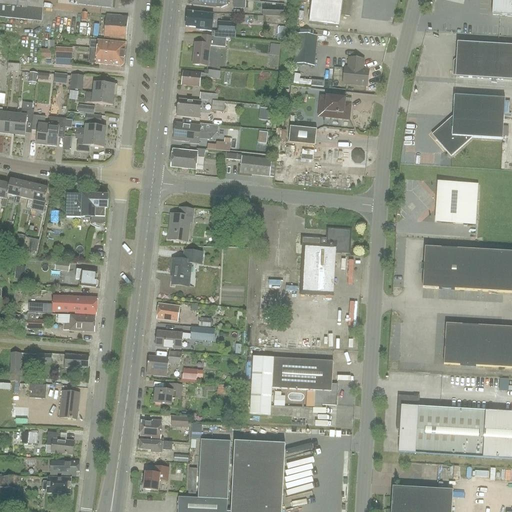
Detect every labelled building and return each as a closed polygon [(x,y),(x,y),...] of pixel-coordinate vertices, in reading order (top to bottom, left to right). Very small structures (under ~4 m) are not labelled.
[(0,0),(0,17),(42,22),(43,0),(0,0)] [(78,0),(78,5),(112,9),(113,0),(78,0)] [(228,0),(189,0),(189,4),(221,8),(228,4),(228,0)] [(341,16),(351,17),(353,0),(312,0),(309,24),(340,28),(341,16)] [(511,17),(511,0),(493,0),(493,16),(511,17)] [(264,3),(263,16),(284,17),(284,9),(287,9),(287,5),(264,3)] [(211,32),(213,15),(188,12),(186,27),(200,28),(200,31),(211,32)] [(126,40),(128,17),(107,15),(105,38),(126,40)] [(219,22),(218,37),(235,39),(236,27),(231,27),(231,23),(219,22)] [(317,36),(297,34),(295,65),(315,67),(317,36)] [(226,39),(215,37),(203,36),(202,44),(196,43),(194,52),(196,52),(195,56),(194,56),(193,65),(208,66),(210,45),(225,47),(226,39)] [(98,41),(97,50),(125,52),(126,44),(98,41)] [(511,81),(511,46),(458,43),(456,78),(511,81)] [(280,45),(271,44),(270,56),(278,57),(280,45)] [(57,48),(56,59),(73,60),(73,49),(57,48)] [(51,50),(40,50),(39,58),(51,59),(51,50)] [(125,52),(97,50),(96,65),(121,67),(123,65),(124,65),(125,52)] [(348,69),(346,84),(367,87),(369,71),(363,70),(364,60),(350,59),(349,69),(348,69)] [(8,64),(7,72),(19,73),(20,65),(8,64)] [(202,73),(202,74),(184,72),(182,86),(200,88),(201,77),(220,79),(220,72),(205,70),(204,74),(202,73)] [(30,73),(29,83),(37,83),(38,74),(30,73)] [(66,84),(67,75),(55,74),(54,83),(66,84)] [(82,92),(83,78),(71,76),(70,90),(82,92)] [(93,93),(114,95),(115,85),(94,83),(93,93)] [(200,99),(218,101),(219,94),(201,92),(200,99)] [(113,106),(114,95),(93,93),(92,104),(113,106)] [(503,140),(505,99),(455,96),(454,116),(453,116),(447,122),(447,123),(438,131),(437,141),(446,151),(446,152),(451,157),(473,138),(503,140)] [(321,97),(319,118),(350,121),(352,104),(345,103),(346,99),(327,97),(321,97)] [(200,119),(201,102),(179,100),(178,111),(181,111),(181,117),(200,119)] [(213,102),(212,112),(223,113),(225,103),(213,102)] [(79,113),(94,115),(95,107),(79,105),(79,113)] [(27,122),(33,123),(34,116),(34,111),(22,109),(22,115),(17,115),(15,135),(25,136),(27,122)] [(15,135),(17,115),(7,114),(5,134),(15,135)] [(86,122),(101,124),(102,116),(86,115),(86,122)] [(34,116),(33,123),(32,130),(38,131),(36,145),(47,146),(49,126),(45,125),(46,117),(34,116)] [(53,126),(49,126),(47,146),(57,147),(59,135),(64,136),(66,119),(54,118),(53,126)] [(201,125),(201,126),(176,123),(175,134),(178,135),(177,141),(190,143),(190,144),(199,145),(201,133),(208,134),(212,130),(212,126),(201,125)] [(85,136),(105,138),(106,127),(86,125),(85,136)] [(289,143),(315,146),(317,130),(291,127),(289,143)] [(105,138),(85,136),(76,135),(76,140),(78,140),(77,151),(89,153),(90,147),(104,148),(105,138)] [(217,142),(216,151),(230,152),(231,144),(217,142)] [(198,158),(205,158),(206,151),(197,150),(197,152),(173,150),(171,168),(197,170),(198,158)] [(270,177),(272,160),(241,157),(242,155),(222,153),(221,159),(241,161),(240,174),(270,177)] [(19,206),(21,198),(20,198),(23,182),(11,180),(9,185),(10,185),(8,195),(17,197),(15,205),(19,206)] [(10,185),(9,185),(0,182),(0,198),(3,199),(2,207),(6,208),(8,200),(7,199),(8,195),(10,185)] [(36,185),(23,182),(20,198),(21,198),(29,200),(27,208),(32,209),(34,201),(32,201),(36,185)] [(476,226),(478,185),(440,183),(437,223),(476,226)] [(48,188),(36,185),(32,201),(34,201),(41,203),(40,211),(44,212),(46,203),(45,203),(48,188)] [(107,197),(67,195),(67,218),(83,219),(83,221),(92,222),(90,225),(92,226),(93,225),(94,225),(95,225),(96,225),(98,225),(99,226),(100,226),(102,226),(103,225),(105,225),(106,208),(107,208),(107,197)] [(193,224),(195,211),(180,209),(179,216),(172,215),(169,240),(168,240),(168,241),(188,243),(191,223),(193,224)] [(351,255),(352,230),(327,228),(327,239),(322,239),(322,238),(301,237),(301,246),(303,246),(300,295),(334,297),(336,254),(351,255)] [(423,288),(511,293),(511,252),(425,248),(423,288)] [(202,265),(204,254),(185,251),(184,261),(173,260),(172,271),(175,272),(173,285),(189,287),(192,264),(202,265)] [(57,262),(56,271),(69,272),(70,264),(57,262)] [(16,266),(15,279),(24,280),(26,267),(16,266)] [(97,272),(90,272),(77,270),(76,277),(77,277),(77,280),(80,280),(80,286),(95,288),(96,287),(97,286),(98,283),(96,281),(97,281),(98,273),(97,273),(97,272)] [(97,316),(98,299),(76,297),(76,298),(54,296),(53,313),(76,314),(76,315),(95,316),(97,316)] [(178,322),(180,307),(159,305),(157,319),(178,322)] [(70,324),(65,324),(65,331),(94,332),(95,317),(70,316),(70,324)] [(199,327),(211,328),(212,320),(200,318),(199,327)] [(44,321),(36,320),(28,320),(27,329),(44,330),(44,321)] [(511,327),(447,324),(444,365),(511,368),(511,327)] [(214,342),(216,330),(192,328),(191,335),(158,332),(156,347),(181,350),(182,339),(214,342)] [(181,365),(182,354),(170,352),(169,359),(149,357),(148,375),(167,377),(169,364),(181,365)] [(11,354),(10,382),(20,382),(21,354),(11,354)] [(38,355),(37,364),(52,365),(53,356),(38,355)] [(89,368),(90,356),(65,355),(65,369),(75,369),(75,367),(89,368)] [(250,414),(271,416),(274,359),(254,358),(250,414)] [(333,363),(274,359),(272,389),(315,392),(315,408),(322,409),(323,406),(337,407),(338,385),(332,385),(333,363)] [(183,379),(197,380),(198,371),(184,369),(183,379)] [(30,398),(46,399),(47,385),(31,384),(30,398)] [(181,400),(183,386),(169,384),(168,391),(156,389),(154,404),(172,406),(173,399),(181,400)] [(76,420),(79,394),(63,392),(60,418),(76,420)] [(511,412),(418,407),(418,397),(398,396),(396,430),(400,430),(399,453),(511,460),(511,412)] [(172,427),(188,428),(189,418),(173,416),(172,427)] [(161,440),(163,422),(153,421),(153,422),(142,421),(141,437),(152,438),(152,440),(161,440)] [(194,435),(203,435),(204,423),(194,423),(194,435)] [(23,432),(22,443),(38,445),(39,434),(23,432)] [(72,456),(74,442),(60,441),(61,434),(48,433),(47,446),(52,447),(51,454),(72,456)] [(172,451),(173,443),(140,441),(139,450),(150,451),(150,453),(163,454),(163,450),(172,451)] [(231,511),(230,511),(227,511),(228,501),(231,443),(202,441),(198,499),(179,498),(177,511),(282,511),(286,445),(235,443),(232,501),(231,511)] [(79,472),(79,463),(51,462),(50,476),(76,477),(76,472),(79,472)] [(168,481),(170,469),(155,467),(154,474),(146,473),(144,490),(158,491),(160,480),(168,481)] [(196,494),(197,469),(190,469),(189,494),(196,494)] [(0,476),(0,488),(21,488),(21,477),(0,476)] [(71,495),(71,478),(47,478),(47,482),(44,482),(44,490),(47,491),(47,494),(71,495)] [(391,511),(451,511),(453,491),(393,487),(391,511)]
